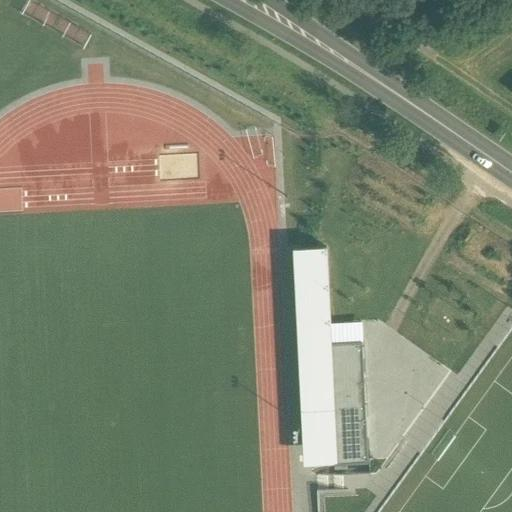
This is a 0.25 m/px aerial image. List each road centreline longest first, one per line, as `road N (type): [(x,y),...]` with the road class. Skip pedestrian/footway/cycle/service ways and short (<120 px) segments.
road 1 (primary): [(224,0),(456,137)]
road 2 (primary): [(456,137),(267,0)]
road 3 (track): [(462,83),(344,0)]
